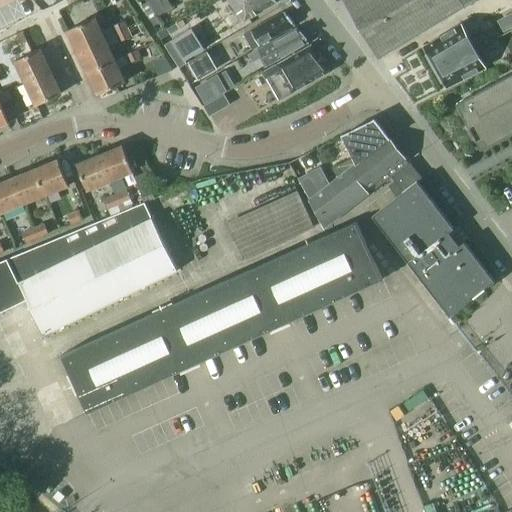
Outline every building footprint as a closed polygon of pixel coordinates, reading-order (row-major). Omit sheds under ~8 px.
[(158,0),(153,0),(142,7),(152,22),(166,14),(158,0)] [(229,0),(231,3),(227,5),(233,13),(237,10),(245,21),(277,2),(277,3),(277,2),(275,0),(229,0)] [(343,0),(379,58),(465,6),(475,0),(343,0)] [(275,18),(244,35),(252,49),(295,25),(285,12),(275,18)] [(68,30),(78,52),(105,39),(95,17),(68,30)] [(511,19),(511,18),(500,23),(505,32),(511,27),(511,19)] [(130,37),(127,30),(123,21),(112,26),(120,42),(130,37)] [(424,47),(435,67),(483,40),(481,37),(472,42),(462,24),(424,47)] [(260,49),(250,55),(255,63),(262,59),(266,66),(269,65),(302,46),(309,42),(297,28),(260,49)] [(166,44),(164,45),(178,68),(180,67),(186,63),(184,61),(205,49),(192,29),(166,44)] [(78,52),(88,73),(115,61),(105,39),(78,52)] [(483,40),(435,67),(446,88),(486,67),(476,50),(485,44),(483,40)] [(264,72),(263,73),(262,73),(263,74),(278,99),(277,99),(278,101),(280,100),(330,71),(330,72),(332,71),(331,70),(330,70),(324,62),(325,61),(319,54),(318,54),(312,47),(311,45),(310,46),(264,72)] [(15,61),(26,83),(51,72),(40,49),(15,61)] [(511,54),(509,49),(491,59),(495,66),(511,56),(511,54)] [(126,56),(130,64),(141,59),(137,51),(126,56)] [(207,52),(189,62),(199,79),(216,69),(207,52)] [(115,61),(88,73),(98,95),(125,82),(115,61)] [(51,72),(26,83),(36,105),(61,94),(51,72)] [(481,150),(511,133),(511,73),(456,104),(462,113),(461,113),(476,141),(481,150)] [(218,75),(196,87),(205,103),(227,91),(235,87),(230,79),(222,83),(218,75)] [(8,91),(0,94),(0,102),(1,104),(12,99),(8,91)] [(230,105),(224,94),(203,106),(209,116),(230,105)] [(0,125),(8,123),(5,115),(1,104),(0,102),(0,125)] [(353,158),(333,168),(338,178),(389,138),(374,119),(374,120),(342,136),(353,158)] [(326,187),(309,200),(324,227),(366,193),(367,195),(389,177),(409,163),(389,138),(338,178),(326,187)] [(122,146),(100,155),(110,181),(116,195),(127,190),(121,176),(133,171),(122,146)] [(100,155),(77,164),(80,172),(87,190),(110,181),(100,155)] [(58,160),(34,169),(45,195),(68,185),(61,167),(58,160)] [(391,189),(366,207),(450,316),(495,282),(464,242),(459,246),(457,243),(451,235),(449,232),(454,229),(417,181),(421,178),(409,163),(389,177),(393,182),(388,186),(391,189)] [(34,169),(13,178),(24,204),(45,195),(34,169)] [(145,172),(134,177),(144,203),(155,198),(145,172)] [(311,173),(299,179),(307,196),(320,189),(311,173)] [(13,178),(0,183),(0,209),(1,213),(24,204),(13,178)] [(127,190),(116,195),(123,211),(134,207),(127,190)] [(116,195),(105,200),(111,216),(123,211),(116,195)] [(111,216),(0,261),(0,313),(27,300),(44,335),(177,271),(144,203),(134,207),(123,211),(111,216)] [(68,215),(71,224),(83,219),(79,210),(68,215)] [(61,355),(88,413),(382,280),(374,262),(356,222),(61,355)] [(45,224),(34,229),(37,238),(49,233),(45,224)] [(37,238),(34,229),(23,233),(27,242),(37,238)]
